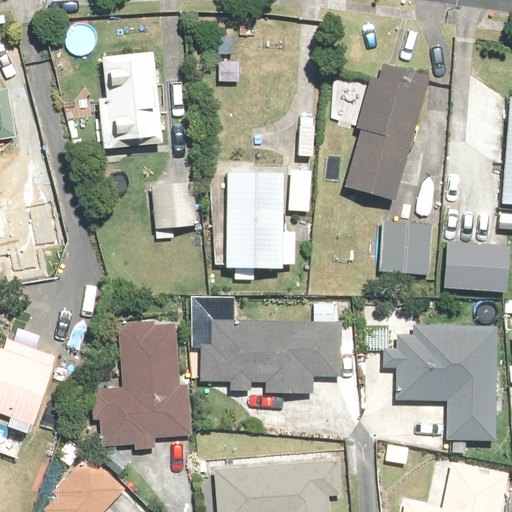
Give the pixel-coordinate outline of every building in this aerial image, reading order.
[(162,146),(158,54),(93,57),(97,149),(162,146)] [(393,201),(429,78),(382,64),(378,78),(368,75),(352,128),(359,130),(342,185),(393,201)] [(354,83),(333,81),(330,120),(351,122),(354,83)] [(10,88),(0,89),(0,147),(19,145),(10,88)] [(511,98),(508,98),(501,203),(511,203),(511,98)] [(306,212),(309,171),(288,170),(285,211),(306,212)] [(280,267),(281,172),(226,171),(225,267),(280,267)] [(197,178),(152,179),(153,230),(199,229),(197,178)] [(0,198),(0,255),(13,253),(16,270),(42,265),(38,244),(60,240),(52,201),(25,206),(23,194),(0,198)] [(430,226),(380,222),(376,272),(426,276),(430,226)] [(504,247),(444,242),(441,288),(500,293),(504,247)] [(91,392),(92,441),(180,439),(179,427),(193,426),(192,384),(178,385),(177,316),(117,318),(118,391),(91,392)] [(340,321),(210,319),(210,344),(200,344),(199,381),(228,382),(228,391),(248,392),(248,382),(265,382),(264,394),(311,395),(311,375),(340,376),(340,321)] [(494,442),(496,326),(412,324),(412,335),(396,335),(396,348),(381,348),(381,367),(395,367),(395,400),(446,401),(445,441),(494,442)] [(0,433),(28,442),(56,351),(0,333),(0,433)] [(411,448),(383,445),(381,463),(409,466),(411,448)] [(100,511),(126,484),(90,451),(51,493),(55,496),(41,509),(43,511),(100,511)] [(337,460),(212,470),(215,511),(328,511),(328,497),(339,496),(337,460)] [(499,511),(507,474),(450,463),(441,509),(402,502),(400,511),(499,511)]
